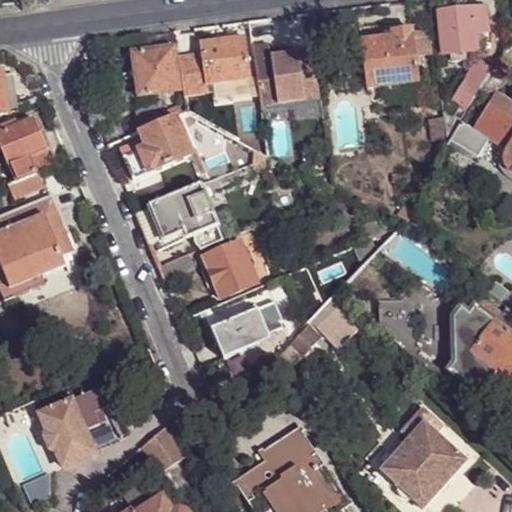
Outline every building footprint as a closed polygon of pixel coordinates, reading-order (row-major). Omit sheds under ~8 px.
[(486,8),(473,9),(475,34),(488,33),(486,8)] [(475,34),(473,9),(439,13),(442,54),(450,53),(464,52),(477,51),(475,34)] [(359,28),(362,43),(394,39),(393,32),(381,33),(380,26),(359,28)] [(394,39),(362,43),(367,90),(419,83),(416,57),(413,35),(413,30),(393,32),(394,39)] [(429,33),(413,35),(416,57),(431,55),(429,33)] [(245,39),(200,46),(207,86),(251,80),(245,39)] [(207,86),(200,46),(186,48),(192,88),(207,86)] [(253,48),(262,108),(319,100),(313,52),(294,55),(271,58),(270,52),(269,46),(253,48)] [(179,92),(173,49),(133,55),(139,97),(179,92)] [(271,58),(294,55),(293,49),(270,52),(271,58)] [(464,60),(464,52),(450,53),(450,61),(464,60)] [(511,62),(509,59),(503,56),(503,57),(494,70),(506,77),(511,74),(511,72),(511,62)] [(484,87),(494,70),(478,60),(465,80),(481,90),(484,87)] [(506,77),(494,70),(484,87),(489,91),(504,85),(508,78),(506,77)] [(12,75),(2,77),(7,110),(16,109),(12,75)] [(469,110),(481,90),(465,80),(453,99),(455,101),(469,110)] [(511,169),(511,170),(511,98),(500,91),(476,129),(492,139),(507,149),(507,150),(506,151),(506,152),(505,153),(505,155),(506,156),(505,157),(506,158),(505,159),(506,160),(506,162),(507,163),(507,165),(508,166),(508,167),(509,168),(510,168),(511,169)] [(447,99),(442,100),(446,120),(449,140),(451,137),(469,110),(455,101),(448,111),(447,99)] [(264,121),(261,100),(242,103),(246,128),(258,126),(264,128),(264,121)] [(136,115),(143,132),(175,120),(175,118),(183,116),(179,107),(167,113),(162,104),(136,115)] [(175,120),(181,133),(195,127),(188,117),(185,115),(183,116),(175,118),(175,120)] [(1,129),(3,134),(34,121),(32,116),(1,129)] [(143,132),(140,133),(144,142),(147,150),(139,153),(149,176),(191,157),(181,133),(175,120),(143,132)] [(449,140),(446,120),(432,122),(434,141),(449,140)] [(34,121),(3,134),(0,135),(0,149),(8,168),(9,168),(30,159),(47,152),(47,150),(50,149),(43,132),(40,133),(34,121)] [(476,129),(465,121),(453,140),(480,158),(492,139),(476,129)] [(262,156),(268,160),(266,141),(264,128),(258,126),(246,128),(245,146),(254,152),(262,156)] [(136,145),(139,153),(147,150),(144,142),(136,145)] [(207,169),(232,159),(225,143),(201,154),(207,169)] [(37,173),(53,167),(47,152),(30,159),(36,174),(37,173)] [(254,152),(252,166),(262,162),(268,160),(262,156),(254,152)] [(133,183),(149,176),(139,153),(123,160),(133,183)] [(15,182),(36,174),(30,159),(9,168),(15,182)] [(262,162),(252,166),(255,173),(269,167),(268,160),(262,162)] [(252,166),(220,180),(223,187),(255,173),(252,166)] [(44,188),(37,173),(36,174),(15,182),(8,187),(15,200),(44,188)] [(412,176),(395,178),(396,185),(413,183),(412,176)] [(220,180),(208,185),(211,192),(223,187),(220,180)] [(201,187),(150,209),(163,240),(163,242),(164,243),(192,232),(195,238),(217,227),(203,195),(201,187)] [(62,258),(52,235),(46,218),(60,213),(53,197),(0,219),(0,268),(2,272),(9,291),(44,277),(65,267),(62,258)] [(52,235),(67,228),(60,213),(46,218),(52,235)] [(362,228),(368,243),(373,241),(397,230),(380,220),(362,228)] [(195,238),(200,251),(223,242),(217,227),(195,238)] [(76,252),(67,228),(52,235),(62,258),(76,252)] [(368,243),(355,249),(362,265),(377,249),(373,241),(368,243)] [(203,260),(220,301),(257,285),(240,244),(203,260)] [(81,266),(76,252),(62,258),(65,267),(67,271),(81,266)] [(158,269),(165,286),(198,272),(190,256),(158,269)] [(49,285),(44,277),(9,291),(2,272),(0,272),(0,292),(5,304),(49,285)] [(275,306),(257,313),(266,332),(283,324),(275,306)] [(266,332),(257,313),(212,332),(211,332),(223,360),(224,361),(260,347),(258,342),(268,338),(266,332)] [(511,337),(506,333),(497,325),(487,338),(474,355),(511,383),(511,337)] [(309,329),(292,347),(304,360),(321,342),(309,329)] [(511,393),(511,383),(474,355),(456,355),(457,364),(447,377),(485,405),(509,397),(511,393)] [(63,468),(94,454),(85,432),(98,426),(93,416),(108,409),(99,388),(39,415),(63,468)] [(450,478),(465,462),(437,436),(444,428),(424,411),(402,435),(410,442),(395,458),(406,468),(392,484),(418,507),(447,476),(450,478)] [(307,433),(304,428),(266,453),(264,451),(260,454),(267,465),(234,486),(236,489),(239,489),(254,511),(345,511),(355,505),(353,501),(350,502),(304,435),(307,433)] [(187,458),(168,429),(144,449),(161,475),(187,458)] [(381,473),(392,484),(406,468),(395,458),(381,473)] [(424,511),(467,464),(465,462),(450,478),(447,476),(418,507),(423,511),(424,511)] [(125,498),(134,511),(140,511),(156,502),(145,484),(125,498)] [(174,511),(164,497),(156,502),(140,511),(174,511)]
